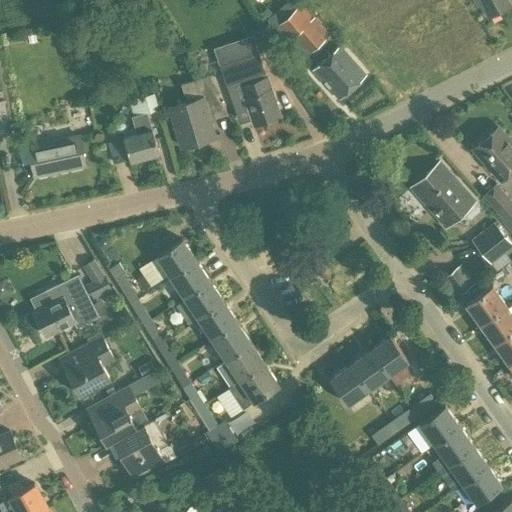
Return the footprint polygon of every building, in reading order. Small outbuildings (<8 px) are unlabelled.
[(475,0),(480,0),(489,16),(510,5),(506,0),(475,0)] [(325,38),(297,7),(278,24),(291,38),(295,34),(310,51),(325,38)] [(280,115),(258,52),(252,34),(213,47),(219,66),(220,65),(232,100),(244,96),(254,124),(280,115)] [(99,53),(103,39),(91,36),(87,50),(99,53)] [(339,98),(365,75),(339,46),(313,69),(339,98)] [(200,98),(195,79),(180,83),(185,103),(169,107),(181,146),(214,136),(203,97),(200,98)] [(132,116),(158,108),(154,92),(128,99),(132,116)] [(0,131),(10,129),(4,99),(0,99),(0,131)] [(92,105),(76,105),(76,118),(92,119),(92,105)] [(130,161),(159,152),(147,113),(133,117),(138,133),(123,137),(130,161)] [(501,180),(511,169),(511,143),(498,127),(473,148),(501,180)] [(34,176),(85,165),(79,135),(28,146),(34,176)] [(445,225),(474,199),(440,162),(411,188),(445,225)] [(511,232),(511,201),(495,182),(481,194),(505,221),(503,222),(511,232)] [(489,264),(511,246),(511,242),(494,222),(470,239),(489,264)] [(105,235),(100,237),(98,241),(99,246),(103,248),(108,247),(110,243),(109,238),(105,235)] [(167,273),(193,256),(182,239),(156,256),(167,273)] [(183,297),(209,280),(193,256),(167,273),(183,297)] [(93,298),(111,289),(104,275),(94,258),(82,265),(92,281),(86,284),(93,298)] [(459,294),(475,281),(461,263),(444,276),(459,294)] [(97,315),(77,275),(45,291),(51,303),(34,311),(45,335),(75,320),(74,319),(83,314),(87,320),(97,315)] [(0,293),(10,290),(5,277),(0,279),(0,293)] [(131,304),(139,299),(126,278),(118,283),(131,304)] [(197,317),(223,299),(209,280),(183,297),(197,317)] [(481,323),(506,305),(491,285),(466,303),(481,323)] [(144,325),(152,320),(139,299),(131,304),(144,325)] [(211,339),(237,322),(223,299),(197,317),(211,339)] [(495,343),(511,330),(511,313),(506,305),(481,323),(495,343)] [(157,346),(165,341),(152,320),(144,325),(157,346)] [(225,360),(251,342),(237,322),(211,339),(225,360)] [(509,363),(511,361),(511,330),(495,343),(509,363)] [(80,395),(110,378),(103,365),(114,359),(100,334),(68,352),(59,357),(80,395)] [(371,349),(389,374),(408,361),(390,335),(371,349)] [(170,367),(178,361),(165,341),(157,346),(170,367)] [(239,380),(265,363),(251,342),(225,360),(239,380)] [(369,388),(389,374),(371,349),(351,363),(369,388)] [(183,387),(191,382),(178,361),(170,367),(183,387)] [(265,363),(239,380),(228,387),(242,408),(279,384),(265,363)] [(347,404),(369,388),(351,363),(329,378),(347,404)] [(191,382),(183,387),(189,398),(196,409),(204,403),(191,382)] [(137,428),(136,427),(130,416),(141,410),(127,385),(86,407),(107,445),(114,441),(114,442),(135,430),(135,429),(137,428)] [(410,406),(417,416),(436,402),(429,392),(410,406)] [(183,402),(189,412),(193,419),(200,415),(196,409),(189,398),(183,402)] [(204,403),(196,409),(200,415),(209,430),(205,432),(206,432),(214,445),(218,452),(237,440),(224,420),(217,424),(204,403)] [(434,443),(459,425),(444,405),(419,423),(434,443)] [(397,430),(417,416),(410,406),(390,420),(397,430)] [(135,430),(114,442),(134,478),(163,462),(157,449),(168,443),(154,417),(136,427),(137,428),(135,429),(135,430)] [(378,444),(397,430),(390,420),(371,434),(378,444)] [(448,463),(473,445),(459,425),(434,443),(442,454),(431,461),(438,470),(448,463)] [(0,466),(21,457),(9,430),(0,434),(0,466)] [(473,445),(448,463),(461,481),(486,463),(473,445)] [(377,485),(387,478),(373,457),(363,464),(377,485)] [(486,463),(461,481),(477,503),(502,486),(486,463)] [(392,506),(402,500),(387,478),(377,485),(392,506)] [(0,505),(3,511),(41,511),(48,509),(34,483),(10,496),(0,501),(0,505)] [(213,511),(243,511),(232,489),(208,501),(213,511)] [(511,511),(511,499),(511,498),(492,511),(511,511)] [(395,511),(410,511),(402,500),(392,506),(395,511)]
